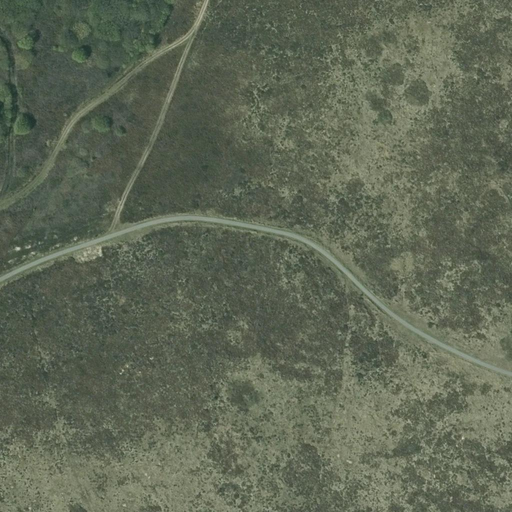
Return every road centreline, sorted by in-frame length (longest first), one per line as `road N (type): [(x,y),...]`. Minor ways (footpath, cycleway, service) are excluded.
road 1 (unknown): [(207,0),(191,36),(154,52),(88,101),(38,173),(0,201)]
road 2 (unknown): [(107,236),(191,36)]
road 3 (track): [(0,30),(11,55),(13,104),(12,161),(0,197)]
